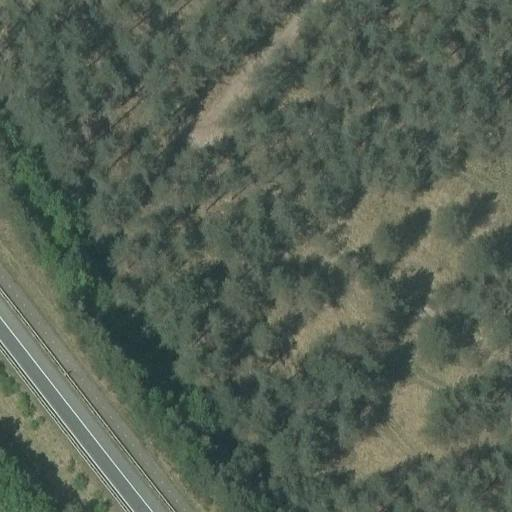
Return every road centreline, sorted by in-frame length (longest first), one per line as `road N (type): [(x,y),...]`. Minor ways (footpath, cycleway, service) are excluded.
road 1 (track): [(19,0),(194,138),(305,0)]
road 2 (motorway): [(141,511),(0,331)]
